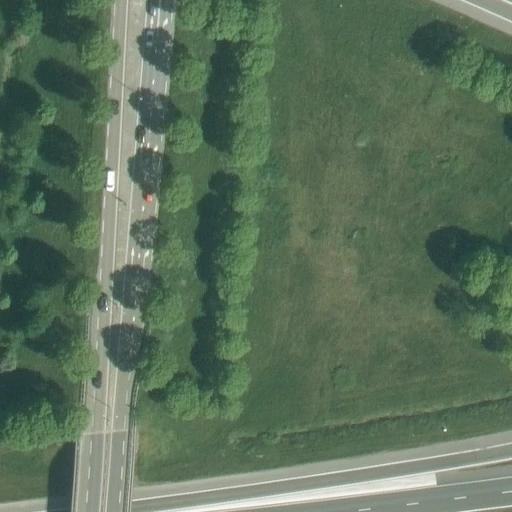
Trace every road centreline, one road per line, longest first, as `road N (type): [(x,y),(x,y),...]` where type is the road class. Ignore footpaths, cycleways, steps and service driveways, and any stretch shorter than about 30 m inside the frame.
road 1 (secondary): [(111,511),(153,0)]
road 2 (secondary): [(122,0),(88,511)]
road 3 (motorway): [(511,452),(134,511)]
road 4 (motorway): [(511,489),(340,511)]
